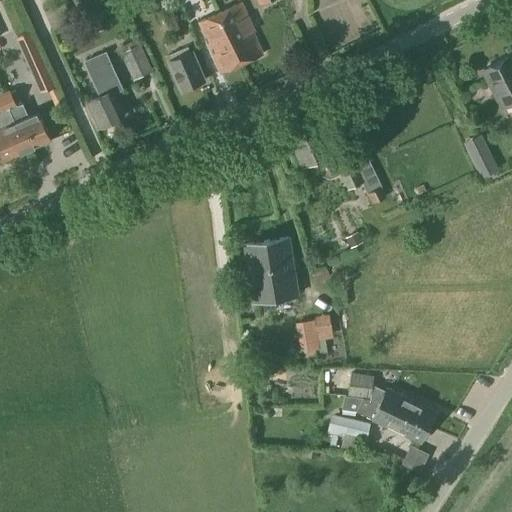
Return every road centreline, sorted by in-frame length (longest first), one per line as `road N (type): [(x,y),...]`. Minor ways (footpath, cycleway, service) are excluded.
road 1 (tertiary): [(479,0),(0,226)]
road 2 (unclassified): [(426,511),(511,380)]
